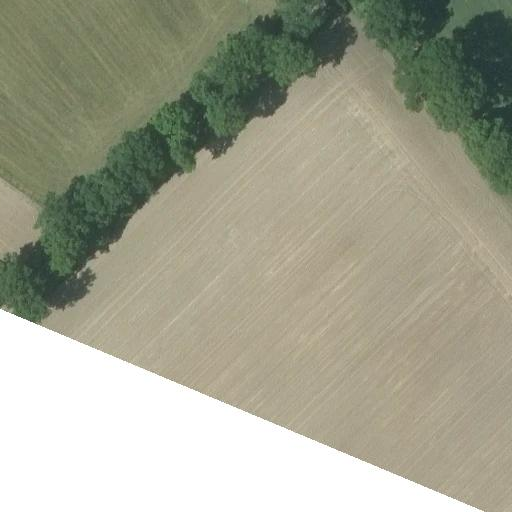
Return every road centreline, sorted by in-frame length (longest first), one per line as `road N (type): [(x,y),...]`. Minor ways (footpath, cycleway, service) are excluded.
road 1 (track): [(329,0),(0,320)]
road 2 (track): [(511,187),(364,0)]
